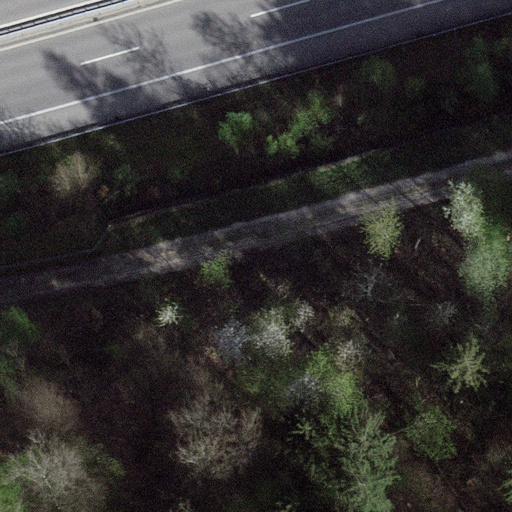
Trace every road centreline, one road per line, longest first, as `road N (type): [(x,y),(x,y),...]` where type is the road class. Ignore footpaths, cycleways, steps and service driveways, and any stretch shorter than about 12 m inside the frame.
road 1 (track): [(0,287),(511,165)]
road 2 (motorway): [(0,80),(295,0)]
